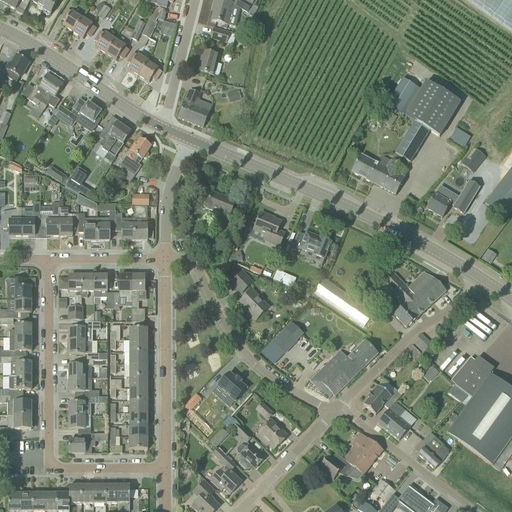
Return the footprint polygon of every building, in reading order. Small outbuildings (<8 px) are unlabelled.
[(17,10),(24,13),(30,0),(0,0),(0,4),(4,6),(7,7),(7,8),(8,8),(8,7),(16,11),(17,10)] [(33,0),(32,3),(39,7),(37,9),(43,13),(44,15),(47,17),(49,16),(50,17),(59,2),(56,0),(33,0)] [(173,4),(173,0),(147,0),(146,3),(156,6),(156,7),(166,10),(168,3),(173,4)] [(215,7),(212,22),(227,26),(233,5),(215,0),(214,7),(215,7)] [(257,10),(251,7),(239,0),(238,0),(235,7),(240,10),(247,14),(247,13),(254,17),(257,10)] [(511,33),(511,0),(464,0),(511,33)] [(96,17),(103,21),(110,11),(103,6),(96,17)] [(159,15),(160,14),(153,10),(140,36),(149,40),(157,25),(155,24),(159,15)] [(65,23),(63,27),(73,33),(82,20),(68,11),(62,20),(65,23)] [(82,20),(73,33),(83,40),(86,36),(89,39),(96,29),(82,20)] [(145,25),(139,23),(131,40),(136,42),(145,25)] [(229,34),(213,30),(211,40),(226,44),(229,34)] [(98,44),(95,48),(106,55),(114,42),(100,33),(94,42),(98,44)] [(114,42),(106,55),(116,62),(119,58),(122,60),(128,51),(114,42)] [(219,57),(202,52),(197,73),(213,77),(219,57)] [(128,70),(139,77),(147,64),(133,55),(127,64),(131,66),(128,70)] [(20,79),(29,65),(27,64),(28,62),(24,60),(23,61),(17,57),(11,66),(9,64),(5,70),(8,71),(5,77),(16,84),(20,79)] [(155,82),(161,73),(147,64),(139,77),(149,84),(152,80),(155,82)] [(43,77),(42,76),(39,80),(43,83),(40,88),(37,86),(27,101),(36,107),(33,112),(41,117),(48,106),(54,110),(60,102),(55,99),(63,87),(61,86),(64,83),(51,74),(51,75),(48,73),(45,73),(43,77)] [(402,80),(386,106),(401,115),(416,89),(402,80)] [(405,117),(415,123),(429,132),(440,139),(461,104),(426,83),(405,117)] [(178,119),(203,129),(209,114),(195,108),(200,96),(189,92),(178,119)] [(51,120),(56,123),(58,120),(71,129),(80,116),(86,119),(82,125),(92,132),(99,121),(97,120),(101,113),(99,112),(100,111),(97,109),(96,110),(88,104),(87,106),(79,101),(70,115),(60,107),(51,120)] [(397,118),(383,110),(377,120),(391,128),(397,118)] [(0,145),(7,128),(6,128),(11,116),(3,113),(0,120),(0,145)] [(122,145),(130,133),(128,132),(129,131),(118,123),(115,127),(107,140),(105,139),(105,140),(104,140),(100,146),(109,153),(108,154),(115,159),(123,146),(122,145)] [(395,155),(409,164),(410,164),(429,132),(415,123),(395,155)] [(146,154),(151,147),(140,140),(137,145),(135,144),(129,152),(115,174),(130,184),(141,168),(138,166),(143,159),(144,160),(146,159),(147,157),(147,155),(146,154)] [(474,150),(461,165),(473,175),(485,159),(474,150)] [(409,164),(395,155),(391,162),(391,163),(381,158),(377,166),(361,157),(351,174),(395,197),(404,180),(401,178),(405,171),(405,170),(409,164)] [(16,166),(13,172),(21,176),(21,168),(16,166)] [(511,168),(485,204),(505,219),(511,210),(511,168)] [(78,169),(67,186),(76,192),(79,187),(80,188),(87,178),(86,177),(87,175),(78,169)] [(463,216),(474,199),(479,190),(479,189),(470,183),(469,183),(468,184),(463,192),(459,199),(440,188),(436,196),(435,196),(426,211),(441,220),(450,206),(453,208),(452,209),(463,216)] [(229,218),(235,203),(212,193),(205,208),(221,215),(218,221),(225,224),(228,217),(229,218)] [(97,207),(78,196),(78,206),(97,212),(97,207)] [(149,196),(132,196),(132,208),(149,208),(149,196)] [(46,238),(59,238),(59,210),(59,205),(51,205),(51,216),(41,216),(41,229),(46,229),(46,238)] [(134,208),(134,220),(134,242),(147,242),(147,208),(134,208)] [(9,238),(22,238),(22,210),(16,210),(16,212),(1,215),(1,230),(9,230),(9,238)] [(34,229),(41,229),(41,216),(41,214),(34,214),(34,223),(27,223),(27,210),(22,210),(22,238),(34,238),(34,229)] [(78,216),(72,216),(68,216),(68,210),(59,210),(59,238),(72,238),(72,235),(78,235),(78,216)] [(109,236),(115,236),(115,218),(115,213),(109,213),(109,220),(97,221),(97,242),(110,242),(109,236)] [(278,232),(281,224),(270,219),(270,218),(261,214),(254,232),(266,237),(264,242),(279,248),(285,235),(278,232)] [(84,242),(97,242),(97,221),(85,221),(85,216),(78,216),(78,235),(84,235),(84,242)] [(122,242),(134,242),(134,220),(122,220),(122,218),(115,218),(115,236),(122,236),(122,242)] [(297,236),(291,250),(299,253),(300,250),(308,253),(308,252),(314,255),(313,257),(324,262),(331,243),(320,239),(320,240),(306,234),(304,239),(297,236)] [(283,279),(284,275),(277,272),(273,282),(291,290),(294,284),(283,279)] [(242,273),(240,275),(231,284),(242,294),(253,284),(242,273)] [(395,275),(383,287),(402,308),(394,316),(406,330),(446,293),(434,280),(424,274),(407,289),(395,275)] [(69,309),(69,315),(81,315),(81,299),(81,293),(81,277),(69,278),(69,281),(59,281),(59,291),(69,291),(69,299),(74,299),(74,309),(69,309)] [(81,293),(81,299),(88,299),(88,293),(94,293),(94,277),(81,277),(81,293)] [(94,277),(94,293),(94,299),(93,299),(93,306),(100,306),(100,300),(107,300),(107,311),(113,311),(113,308),(113,295),(107,295),(107,277),(94,277)] [(119,295),(113,295),(113,308),(119,308),(119,300),(126,300),(126,305),(132,305),(132,277),(119,277),(119,295)] [(132,277),(132,305),(132,324),(145,324),(145,311),(139,311),(139,293),(144,293),(144,277),(132,277)] [(7,281),(7,301),(31,301),(31,288),(25,288),(25,280),(11,280),(11,281),(7,281)] [(313,295),(362,329),(373,315),(323,281),(313,295)] [(255,322),(264,314),(268,309),(251,292),(240,303),(249,313),(247,314),(255,322)] [(31,315),(31,301),(7,301),(7,312),(1,312),(1,321),(13,321),(26,321),(26,315),(31,315)] [(393,305),(388,309),(392,315),(398,310),(393,305)] [(485,338),(486,338),(498,321),(479,307),(460,334),(477,346),(480,342),(481,343),(485,338)] [(9,339),(31,340),(31,326),(15,326),(15,332),(9,332),(9,339)] [(283,356),(297,342),(284,329),(270,342),(283,356)] [(85,343),(85,330),(69,330),(69,343),(85,343)] [(147,342),(147,330),(130,330),(130,342),(147,342)] [(412,345),(420,353),(421,354),(430,346),(421,336),(412,345)] [(1,358),(14,358),(14,353),(31,353),(31,340),(9,339),(9,353),(1,353),(1,358)] [(147,354),(147,342),(130,342),(130,354),(147,354)] [(340,352),(310,382),(328,401),(333,396),(334,398),(377,356),(364,342),(347,359),(340,352)] [(86,356),(86,362),(107,362),(107,357),(99,357),(99,355),(91,355),(91,343),(85,343),(69,343),(69,356),(86,356)] [(422,357),(412,347),(406,353),(414,361),(415,360),(418,362),(422,357)] [(147,366),(147,354),(130,354),(130,366),(147,366)] [(454,387),(467,396),(472,400),(446,435),(492,468),(511,439),(511,392),(490,376),(494,370),(478,359),(475,362),(470,359),(451,382),(455,387),(454,387)] [(69,367),(69,380),(91,380),(91,368),(99,368),(99,367),(107,367),(107,362),(86,362),(86,367),(69,367)] [(13,364),(13,365),(13,370),(10,370),(10,378),(31,378),(31,364),(14,364),(13,364)] [(147,378),(147,366),(130,366),(130,378),(147,378)] [(421,377),(428,384),(438,373),(430,367),(421,377)] [(229,374),(217,387),(235,404),(247,390),(240,384),(241,383),(242,383),(237,379),(237,380),(236,380),(229,374)] [(31,392),(31,378),(10,378),(9,378),(8,391),(8,392),(10,392),(31,392)] [(147,390),(147,378),(130,378),(130,390),(147,390)] [(87,393),(87,399),(99,399),(99,393),(91,393),(91,380),(69,380),(69,393),(87,393)] [(363,407),(375,417),(384,407),(389,411),(394,405),(394,406),(395,405),(402,396),(396,391),(390,398),(377,387),(371,395),(367,399),(368,399),(369,400),(363,407)] [(130,390),(130,402),(147,402),(147,390),(130,390)] [(189,414),(201,401),(195,395),(183,408),(189,414)] [(69,405),(69,418),(85,417),(85,418),(91,418),(91,406),(99,406),(99,399),(87,399),(87,404),(69,405)] [(147,414),(147,402),(130,402),(129,414),(147,414)] [(31,417),(31,404),(14,404),(14,417),(31,417)] [(267,421),(268,420),(272,415),(262,405),(257,411),(267,421)] [(394,405),(389,411),(377,425),(378,425),(399,443),(410,429),(399,420),(405,413),(395,405),(394,406),(394,405)] [(147,414),(129,414),(129,426),(147,427),(147,414)] [(7,417),(7,430),(10,430),(14,430),(14,431),(31,431),(31,417),(14,417),(7,417)] [(78,431),(78,436),(91,436),(91,430),(84,430),(85,418),(85,417),(69,418),(69,431),(78,431)] [(268,445),(274,451),(286,438),(270,422),(259,434),(264,439),(261,442),(267,447),(268,445)] [(147,439),(147,427),(129,426),(129,439),(147,439)] [(247,444),(251,439),(240,428),(236,433),(247,444)] [(216,450),(227,436),(218,429),(207,443),(216,450)] [(429,436),(428,436),(420,444),(425,448),(418,456),(434,471),(440,465),(448,455),(448,452),(442,447),(443,446),(430,435),(429,436)] [(95,436),(91,436),(78,436),(78,442),(69,442),(69,455),(84,455),(84,449),(95,449),(95,442),(95,436)] [(147,451),(147,439),(129,439),(129,451),(147,451)] [(344,461),(354,469),(363,476),(382,452),(368,441),(359,452),(354,448),(344,461)] [(255,470),(264,461),(250,447),(247,450),(244,447),(240,447),(237,450),(237,454),(243,459),(240,463),(240,466),(246,471),(248,471),(252,468),(255,470)] [(226,467),(231,462),(218,450),(213,455),(226,467)] [(333,482),(338,476),(347,478),(354,469),(344,461),(337,456),(336,456),(337,457),(333,462),(328,458),(319,470),(333,482)] [(223,490),(230,496),(242,484),(229,472),(228,473),(224,469),(221,472),(220,471),(210,482),(221,492),(223,490)] [(376,511),(392,490),(380,481),(364,504),(376,511)] [(193,494),(199,500),(192,508),(196,511),(214,511),(219,508),(209,499),(214,493),(204,483),(193,494)] [(81,505),(81,487),(69,487),(69,495),(69,505),(81,505)] [(93,505),(93,487),(81,487),(81,505),(93,505)] [(105,505),(105,487),(93,487),(93,505),(105,505)] [(117,505),(117,487),(105,487),(105,505),(117,505)] [(117,505),(118,505),(130,505),(130,487),(117,487),(117,505)] [(446,511),(447,511),(435,502),(431,506),(416,494),(417,493),(409,487),(398,501),(392,496),(379,511),(392,511),(396,508),(401,511),(446,511)] [(21,511),(21,495),(9,495),(8,511),(21,511)] [(33,511),(33,495),(21,495),(21,511),(33,511)] [(45,511),(45,495),(33,495),(33,511),(45,511)] [(45,495),(45,511),(57,511),(57,495),(45,495)] [(57,495),(57,511),(69,511),(69,505),(69,495),(57,495)]
